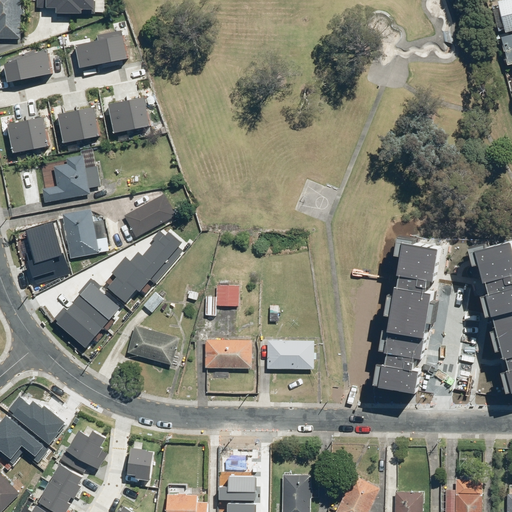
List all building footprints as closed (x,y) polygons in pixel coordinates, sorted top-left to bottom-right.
[(19,0),(0,0),(0,39),(20,40),(20,15),(23,15),(23,9),(20,10),(19,0)] [(35,0),(36,9),(54,9),(54,15),(79,15),(79,11),(91,11),(91,0),(35,0)] [(511,0),(506,0),(497,3),(506,33),(511,31),(511,0)] [(78,42),(82,65),(129,56),(124,33),(78,42)] [(511,33),(501,37),(505,51),(511,49),(511,33)] [(7,62),(10,79),(55,71),(49,46),(7,62)] [(117,131),(153,123),(147,94),(111,102),(117,131)] [(67,141),(103,133),(97,104),(61,112),(67,141)] [(16,150),(52,143),(46,114),(10,121),(16,150)] [(41,189),(44,203),(89,195),(88,189),(100,186),(96,166),(95,167),(92,149),(79,152),(80,156),(65,159),(66,164),(52,167),(56,187),(41,189)] [(163,194),(123,216),(136,238),(175,217),(163,194)] [(90,209),(61,215),(69,259),(108,252),(106,238),(96,240),(90,209)] [(69,271),(55,220),(28,228),(34,249),(29,251),(37,280),(69,271)] [(104,284),(127,303),(137,290),(140,293),(150,281),(154,285),(183,252),(178,248),(182,243),(169,232),(165,236),(162,233),(143,255),(140,252),(132,261),(127,257),(104,284)] [(412,241),(396,238),(393,256),(399,257),(396,275),(399,276),(426,281),(431,282),(437,251),(411,246),(412,241)] [(484,245),(474,248),(483,282),(485,282),(511,275),(511,274),(511,253),(509,243),(485,249),(484,245)] [(511,274),(511,275),(485,282),(488,295),(479,297),(485,319),(491,317),(511,311),(511,274)] [(386,333),(424,340),(432,294),(424,293),(426,281),(399,276),(397,288),(394,288),(386,333)] [(56,323),(86,348),(121,307),(91,282),(56,323)] [(239,286),(216,286),(216,306),(238,307),(239,286)] [(162,300),(154,293),(143,308),(151,314),(162,300)] [(280,306),(269,306),(269,323),(279,323),(280,306)] [(511,311),(491,317),(503,360),(506,359),(511,357),(511,311)] [(179,339),(134,326),(126,353),(171,366),(179,339)] [(378,353),(387,355),(420,361),(424,340),(386,333),(382,332),(378,353)] [(251,341),(204,341),(204,369),(251,369),(251,341)] [(313,341),(266,341),(266,370),(313,370),(313,341)] [(376,364),(372,386),(415,393),(418,372),(410,370),(412,359),(387,355),(385,366),(376,364)] [(511,357),(506,359),(509,371),(501,373),(506,395),(511,393),(511,357)] [(8,410),(52,445),(70,423),(37,397),(32,402),(21,393),(8,410)] [(26,450),(40,461),(52,446),(10,412),(2,422),(0,420),(0,448),(16,462),(26,450)] [(79,430),(61,459),(93,478),(108,452),(100,447),(105,439),(93,431),(89,437),(79,430)] [(154,452),(131,449),(127,475),(136,476),(135,478),(149,480),(154,452)] [(0,511),(1,511),(20,494),(0,474),(0,467),(2,466),(0,464),(0,511)] [(60,466),(38,502),(54,511),(66,511),(71,505),(67,502),(71,496),(75,498),(82,487),(78,484),(81,478),(60,466)] [(310,476),(282,475),(281,511),(309,511),(310,499),(311,499),(311,488),(310,488),(310,476)] [(220,487),(219,499),(254,501),(255,477),(228,476),(228,488),(220,487)] [(353,476),(335,511),(367,511),(379,488),(353,476)] [(480,511),(482,480),(455,480),(455,491),(445,490),(444,511),(480,511)] [(395,493),(394,511),(421,511),(422,493),(395,493)] [(196,496),(166,495),(166,511),(205,511),(206,503),(196,502),(196,496)] [(253,511),(254,504),(227,503),(226,511),(253,511)]
